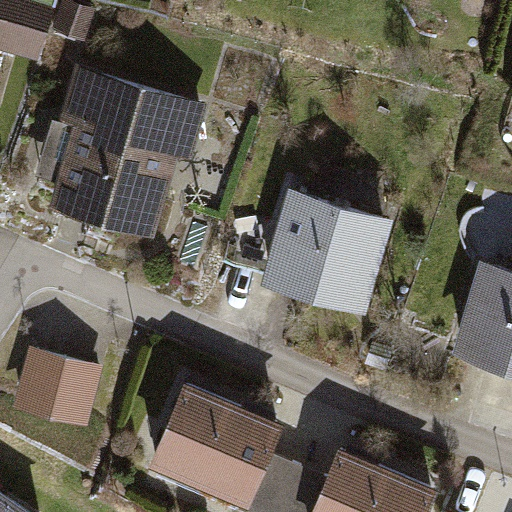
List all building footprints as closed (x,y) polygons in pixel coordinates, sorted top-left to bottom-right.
[(0,0),(0,62),(38,72),(54,12),(7,0),(0,0)] [(93,18),(66,9),(56,37),(84,46),(93,18)] [(205,112),(71,73),(54,128),(68,133),(43,217),(149,248),(174,164),(188,168),(205,112)] [(387,226),(284,198),(259,290),(362,318),(387,226)] [(511,282),(475,272),(450,361),(511,379),(511,282)] [(102,357),(35,341),(21,398),(88,414),(102,357)] [(139,477),(225,511),(275,511),(293,470),(266,459),(277,431),(175,389),(139,477)] [(275,511),(426,511),(433,495),(333,455),(322,482),(293,470),(275,511)] [(29,511),(0,491),(0,511),(29,511)]
